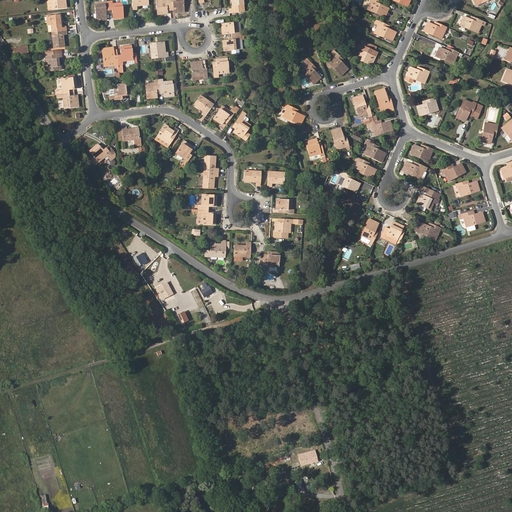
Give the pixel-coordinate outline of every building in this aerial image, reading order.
[(66,7),(65,0),(50,0),(51,8),(51,9),(66,7)] [(137,9),(136,6),(142,5),(142,4),(148,3),(147,0),(135,0),(132,1),(133,10),(137,9)] [(167,10),(166,5),(170,5),(169,0),(156,0),(157,15),(167,14),(167,10)] [(184,12),(183,1),(179,1),(178,0),(169,0),(170,5),(173,4),(174,10),(174,13),(184,12)] [(244,11),(242,0),(233,0),(233,3),(232,3),(232,8),(229,9),(229,13),(244,11)] [(385,17),(389,8),(381,5),(378,3),(379,0),(378,0),(368,0),(371,1),(367,9),(385,17)] [(123,18),(121,3),(112,4),(112,1),(108,2),(109,10),(112,10),(113,19),(123,18)] [(106,19),(106,11),(109,10),(108,2),(106,2),(104,2),(104,4),(95,5),(96,21),(106,19)] [(66,30),(66,26),(62,27),(62,21),(60,21),(60,15),(50,16),(51,25),(51,32),(52,32),(66,30)] [(477,33),(481,25),(482,25),(483,21),(474,17),(473,20),(470,19),(463,16),(460,25),(477,33)] [(392,41),(396,32),(388,29),(385,27),(386,24),(376,20),(375,23),(378,25),(374,33),(392,41)] [(237,32),(236,22),(221,24),(222,34),(231,33),(231,36),(244,35),(243,32),(241,32),(237,32)] [(441,39),(446,27),(438,23),(437,26),(434,25),(427,22),(423,31),(441,39)] [(64,40),(63,35),(67,34),(66,30),(52,32),(53,48),(63,47),(62,40),(64,40)] [(239,49),(238,40),(241,39),(244,39),(244,35),(231,36),(232,40),(223,41),(224,51),(231,50),(232,55),(239,54),(239,49)] [(371,65),(377,53),(374,51),(371,50),(373,45),(362,40),(360,45),(359,44),(357,48),(361,50),(357,59),(371,65)] [(168,56),(167,53),(165,53),(164,53),(163,47),(164,46),(164,42),(150,44),(152,58),(168,56)] [(28,54),(27,46),(18,47),(19,55),(28,54)] [(132,60),(131,47),(126,47),(126,46),(120,47),(121,55),(117,56),(118,65),(122,64),(122,61),(132,60)] [(19,55),(18,47),(10,48),(11,52),(13,55),(19,55)] [(118,65),(117,56),(114,56),(113,50),(113,47),(106,48),(106,49),(102,50),(104,63),(108,63),(108,66),(115,65),(115,68),(117,67),(119,67),(118,65)] [(453,64),(458,52),(450,49),(449,52),(445,50),(439,47),(435,56),(453,64)] [(59,66),(58,59),(62,59),(61,50),(45,51),(46,56),(45,57),(46,71),(62,69),(61,65),(59,66)] [(343,63),(340,61),(343,59),(334,50),(331,53),(334,55),(327,62),(341,76),(348,69),(343,63)] [(229,73),(227,58),(215,59),(216,63),(216,68),(213,68),(214,78),(218,77),(218,74),(229,73)] [(314,71),(312,69),(315,66),(307,59),(304,62),(307,64),(300,71),(313,84),(321,77),(314,71)] [(207,78),(206,69),(202,69),(201,61),(195,62),(195,63),(191,64),(192,77),(203,76),(204,79),(207,78)] [(424,84),(429,71),(421,68),(419,71),(416,70),(410,67),(406,76),(424,84)] [(511,84),(511,70),(508,68),(502,81),(511,84)] [(77,89),(76,82),(75,82),(74,77),(61,79),(62,90),(55,90),(55,92),(55,94),(69,93),(68,90),(73,89),(77,89)] [(174,96),(172,81),(162,82),(162,79),(158,80),(159,89),(163,88),(163,93),(164,97),(174,96)] [(159,89),(158,80),(154,80),(155,83),(145,84),(147,99),(157,98),(156,94),(156,89),(159,89)] [(129,95),(128,84),(114,85),(114,89),(110,89),(109,91),(109,95),(111,96),(109,96),(110,100),(121,99),(121,96),(125,95),(129,95)] [(394,110),(391,99),(387,100),(386,97),(384,89),(375,92),(380,110),(389,107),(390,111),(394,110)] [(78,107),(77,102),(78,102),(78,95),(74,96),(69,96),(69,93),(55,94),(56,96),(56,98),(63,97),(64,108),(78,107)] [(205,116),(214,105),(200,95),(195,103),(200,107),(199,108),(204,111),(202,114),(205,116)] [(373,119),(369,106),(366,107),(365,104),(362,95),(353,98),(358,117),(367,114),(369,120),(373,119)] [(420,116),(438,110),(434,97),(425,100),(426,103),(423,104),(417,106),(420,116)] [(468,115),(469,112),(472,113),(475,106),(476,103),(473,102),(472,103),(464,100),(456,117),(465,121),(468,115)] [(296,113),(294,111),(295,108),(285,104),(283,107),(287,109),(283,117),(300,125),(304,116),(296,113)] [(230,119),(235,112),(236,112),(239,109),(234,106),(230,111),(222,106),(213,118),(222,124),(224,121),(227,117),(230,119)] [(478,115),(481,109),(475,106),(472,113),(478,115)] [(245,132),(250,125),(246,122),(248,120),(248,118),(244,116),(246,114),(243,112),(236,122),(238,124),(235,129),(233,132),(246,140),(249,135),(245,132)] [(392,130),(389,121),(381,123),(378,124),(377,121),(367,124),(368,128),(371,127),(374,136),(392,130)] [(511,125),(509,122),(501,128),(511,141),(511,125)] [(492,136),(492,134),(496,134),(498,125),(485,123),(481,142),(490,144),(492,136)] [(167,147),(178,130),(175,128),(173,131),(167,127),(168,126),(165,124),(155,139),(167,147)] [(139,138),(138,129),(132,130),(131,129),(126,129),(125,126),(121,126),(122,130),(123,140),(123,141),(134,140),(135,146),(141,145),(140,138),(139,138)] [(350,149),(347,138),(344,139),(343,137),(340,128),(331,131),(336,149),(345,147),(346,150),(350,149)] [(325,155),(322,146),(319,147),(317,142),(316,139),(305,142),(310,156),(320,153),(321,156),(325,155)] [(378,150),(375,148),(377,145),(366,140),(365,144),(368,145),(364,154),(381,162),(386,153),(378,150)] [(189,154),(192,149),(193,147),(188,143),(187,144),(183,142),(176,153),(184,159),(180,165),(184,168),(191,156),(189,154)] [(112,155),(106,148),(105,148),(103,150),(97,144),(92,148),(93,149),(89,152),(94,157),(91,161),(95,165),(98,162),(98,163),(104,157),(106,159),(107,159),(109,158),(111,161),(115,157),(115,154),(115,153),(112,155)] [(428,161),(433,149),(425,146),(423,149),(420,147),(414,145),(410,154),(428,161)] [(115,153),(109,146),(106,148),(112,155),(115,153)] [(215,169),(215,163),(214,163),(214,156),(204,156),(203,172),(209,173),(218,173),(218,169),(215,169)] [(368,166),(365,164),(366,161),(356,157),(354,160),(358,162),(354,170),(372,178),(376,169),(368,166)] [(511,175),(511,161),(510,162),(511,166),(508,167),(501,169),(504,178),(505,178),(511,176),(511,175)] [(425,171),(427,167),(417,163),(415,166),(412,164),(406,162),(402,171),(420,179),(424,170),(425,171)] [(465,172),(461,163),(454,167),(450,169),(449,166),(441,170),(442,174),(444,173),(448,181),(465,172)] [(260,185),(261,172),(245,171),(244,180),(251,180),(250,181),(256,182),(256,185),(260,185)] [(356,192),(360,183),(352,180),(349,178),(350,175),(340,171),(339,174),(342,176),(338,184),(356,192)] [(284,182),(284,173),(268,172),(267,186),(271,186),(271,183),(277,183),(277,182),(284,182)] [(212,189),(212,182),(214,182),(214,177),(218,177),(218,173),(209,173),(209,176),(203,176),(203,188),(212,189)] [(479,191),(476,181),(468,184),(465,185),(464,181),(455,184),(457,188),(458,187),(461,196),(479,191)] [(434,203),(434,201),(437,203),(439,199),(438,198),(440,194),(422,186),(420,190),(426,193),(431,195),(430,198),(425,196),(421,194),(416,203),(417,208),(424,211),(425,208),(430,210),(434,203)] [(216,207),(217,200),(215,200),(216,195),(202,195),(201,205),(198,205),(197,209),(208,210),(208,206),(216,207)] [(291,210),(292,200),(276,199),(276,209),(279,209),(285,210),(285,213),(293,214),(293,210),(291,210)] [(215,220),(216,214),(207,213),(208,210),(197,209),(195,209),(192,209),(192,213),(198,213),(197,224),(214,225),(214,220),(215,220)] [(485,221),(482,212),(474,214),(470,215),(469,211),(458,215),(460,219),(463,218),(466,227),(468,230),(469,231),(475,229),(474,225),(485,221)] [(290,234),(290,223),(303,224),(303,220),(284,219),(284,222),(278,222),(275,222),(274,237),(283,238),(283,233),(288,234),(290,234)] [(376,235),(373,234),(375,231),(378,223),(369,219),(361,236),(362,237),(361,239),(361,240),(372,245),(376,235)] [(402,236),(399,234),(402,229),(403,226),(393,221),(389,229),(385,227),(381,237),(395,243),(398,244),(402,236)] [(435,240),(441,228),(439,227),(434,225),(432,224),(431,227),(428,226),(417,221),(413,230),(435,240)] [(225,242),(225,241),(221,241),(221,244),(215,244),(215,242),(211,242),(210,251),(205,250),(205,256),(224,257),(225,250),(225,242)] [(250,257),(250,242),(246,242),(246,245),(240,245),(240,247),(234,246),(233,260),(242,261),(242,257),(250,257)] [(278,267),(279,253),(274,253),(274,252),(268,252),(268,255),(267,260),(264,260),(260,260),(259,268),(263,268),(263,270),(267,270),(268,267),(278,267)] [(169,296),(163,284),(156,288),(162,299),(169,296)] [(204,305),(197,309),(200,316),(207,312),(204,305)] [(300,451),(302,462),(317,459),(314,447),(300,451)] [(279,456),(279,467),(284,467),(284,460),(290,460),(290,456),(279,456)]
